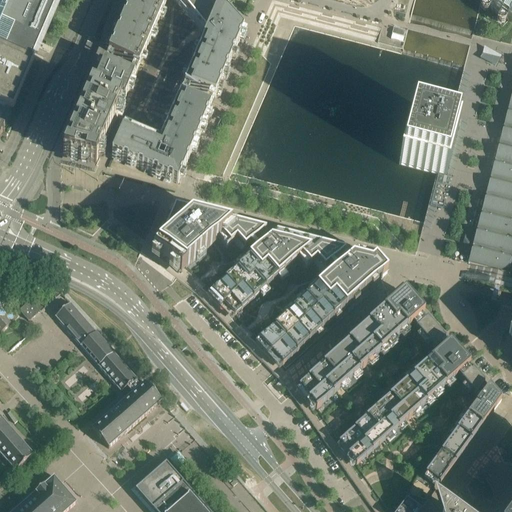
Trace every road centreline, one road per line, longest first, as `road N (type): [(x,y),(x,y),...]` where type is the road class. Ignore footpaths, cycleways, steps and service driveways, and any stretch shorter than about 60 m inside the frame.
road 1 (residential): [(265,0),(181,196),(407,256),(445,286),(459,311)]
road 2 (tertiary): [(252,439),(122,294),(0,232)]
road 3 (tertiary): [(0,251),(116,310),(240,449)]
road 4 (tertiary): [(0,227),(39,166),(83,43)]
road 5 (tertiary): [(83,43),(0,200)]
road 6 (residential): [(180,303),(279,416)]
